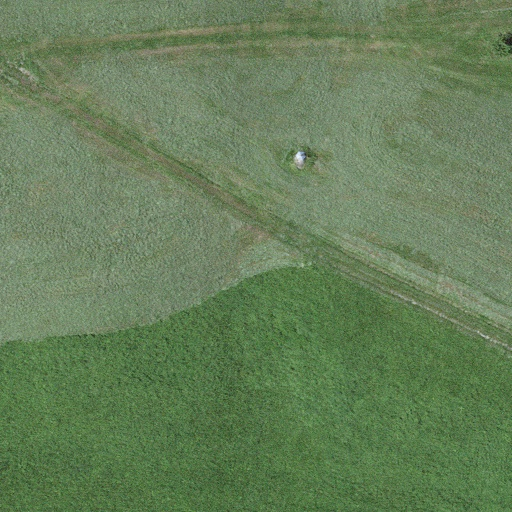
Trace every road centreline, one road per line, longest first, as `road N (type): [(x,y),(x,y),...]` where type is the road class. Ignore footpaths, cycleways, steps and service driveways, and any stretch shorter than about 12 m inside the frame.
road 1 (track): [(0,63),(279,225),(511,344)]
road 2 (track): [(0,60),(153,43),(511,28)]
